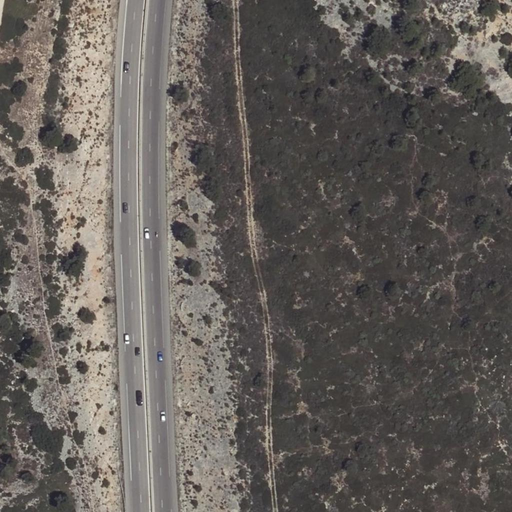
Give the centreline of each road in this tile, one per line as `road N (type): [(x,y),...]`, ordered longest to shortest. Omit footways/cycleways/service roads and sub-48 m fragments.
road 1 (trunk): [(134,0),(125,163),(140,511)]
road 2 (trunk): [(163,511),(150,231),(158,0)]
